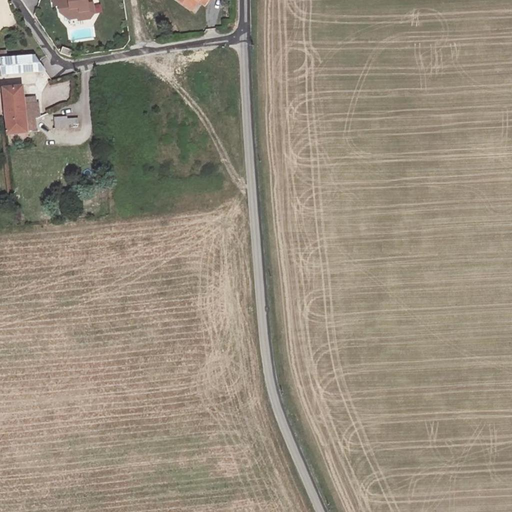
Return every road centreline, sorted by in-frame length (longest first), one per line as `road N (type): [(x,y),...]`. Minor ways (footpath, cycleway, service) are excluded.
road 1 (unclassified): [(322,511),(277,405),(262,324),(258,122),(246,39)]
road 2 (residential): [(246,39),(148,48),(77,67),(59,63),(15,0)]
